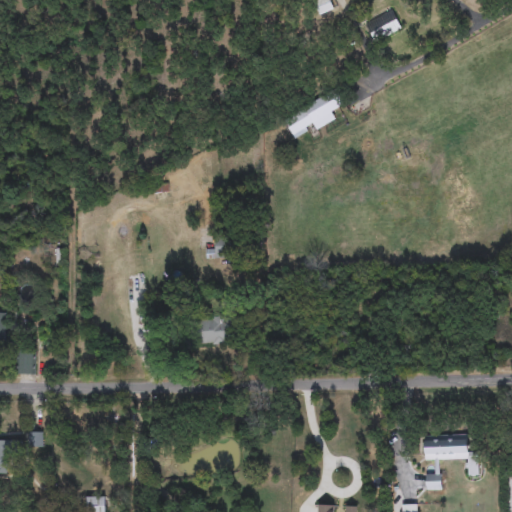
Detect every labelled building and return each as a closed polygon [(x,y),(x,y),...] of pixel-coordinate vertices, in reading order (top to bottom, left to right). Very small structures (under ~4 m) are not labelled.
[(364,25),(393,10),(403,28),(374,43),(364,25)] [(283,118),(334,93),(340,107),(332,111),(336,120),(315,130),(314,129),(293,139),(283,118)] [(233,239),(233,259),(214,259),(214,239),(233,239)] [(232,345),(197,345),(197,318),(232,318),(232,345)] [(35,375),(19,375),(19,353),(35,353),(35,375)] [(43,446),(29,446),(29,433),(43,433),(43,446)] [(469,435),(469,457),(479,457),(480,477),(468,477),(467,460),(441,461),(442,490),(426,490),(425,475),(434,474),(434,460),(424,461),(424,436),(469,435)] [(0,475),(0,441),(10,441),(10,475),(0,475)] [(87,511),(87,497),(106,497),(106,511),(87,511)]
